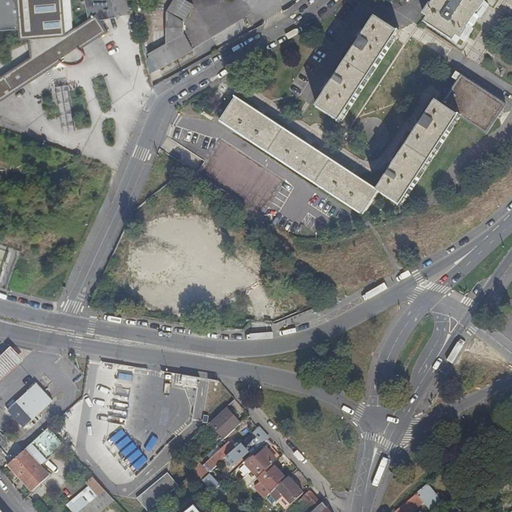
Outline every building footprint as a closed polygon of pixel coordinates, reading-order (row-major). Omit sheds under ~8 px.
[(0,0),(0,32),(20,31),(21,41),(30,41),(31,57),(0,76),(0,104),(63,64),(64,64),(67,65),(68,66),(71,66),(74,66),(77,66),(78,66),(80,66),(82,65),(83,65),(84,64),(85,63),(86,62),(88,59),(88,56),(87,55),(86,53),(84,51),(100,40),(110,34),(103,21),(118,18),(113,0),(84,0),(89,20),(74,29),(72,0),(0,0)] [(174,0),(167,12),(167,21),(166,45),(176,61),(178,59),(192,51),(184,35),(184,22),(194,7),(191,6),(181,0),(174,0)] [(440,0),(435,8),(433,7),(427,17),(433,21),(429,26),(456,44),(460,38),(465,42),(468,37),(471,32),(469,30),(475,22),(481,13),(482,14),(488,5),(493,8),(498,0),(440,0)] [(162,22),(163,13),(154,12),(154,22),(162,22)] [(341,121),(399,34),(376,19),(319,107),(341,121)] [(484,40),(493,36),(490,29),(481,33),(484,40)] [(415,58),(428,67),(437,54),(424,45),(415,58)] [(443,108),(459,118),(486,136),(497,121),(506,106),(462,77),(443,108)] [(378,192),(373,189),(237,98),(230,108),(222,121),(337,197),(364,215),(378,192)] [(459,118),(443,108),(436,103),(378,192),(401,207),(459,118)] [(213,118),(205,112),(203,115),(211,121),(213,118)] [(246,241),(241,246),(253,259),(258,254),(246,241)] [(286,313),(288,318),(299,313),(295,301),(279,308),(282,315),(286,313)] [(0,382),(23,361),(11,348),(0,357),(0,382)] [(37,384),(36,384),(36,385),(29,391),(17,402),(8,411),(23,428),(53,402),(37,384)] [(240,425),(226,409),(211,424),(222,436),(214,443),(217,446),(240,425)] [(42,466),(64,446),(59,440),(49,428),(8,466),(32,493),(51,476),(41,467),(42,466)] [(246,453),(250,457),(252,455),(267,440),(257,429),(252,434),(253,435),(228,458),(233,464),(246,453)] [(221,450),(217,446),(206,457),(209,460),(202,467),(199,464),(192,470),(202,481),(209,475),(207,473),(241,442),(239,440),(232,448),(228,443),(221,450)] [(241,482),(247,489),(258,478),(257,477),(280,456),(272,447),(273,446),(267,440),(252,455),(253,457),(245,464),(246,465),(239,471),(245,477),(241,482)] [(264,484),(272,493),(287,478),(273,464),(258,478),(264,484)] [(219,486),(209,475),(202,481),(212,493),(219,486)] [(68,505),(72,510),(101,487),(91,476),(85,482),(89,487),(68,505)] [(303,494),(288,477),(276,489),(291,505),(303,494)] [(107,490),(116,482),(112,478),(103,487),(107,490)] [(272,493),(264,484),(258,490),(266,498),(272,493)] [(420,495),(430,508),(440,500),(427,484),(417,492),(420,495)] [(225,493),(219,486),(212,493),(226,509),(231,504),(223,496),(225,493)] [(101,511),(114,501),(110,497),(101,487),(72,510),(73,511),(101,511)] [(509,492),(505,487),(496,495),(486,503),(492,511),(510,511),(511,511),(511,508),(511,509),(502,497),(509,492)] [(310,511),(320,503),(310,492),(299,501),(308,511),(310,511)] [(511,496),(509,492),(502,497),(511,509),(511,508),(511,496)] [(417,497),(414,494),(404,503),(407,507),(418,498),(417,497)] [(329,511),(328,509),(322,503),(312,511),(329,511)]
